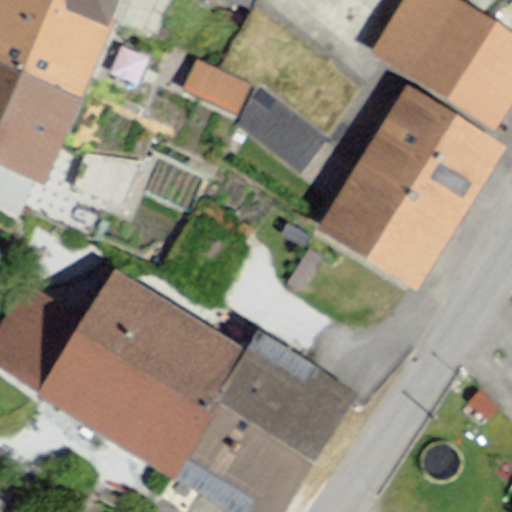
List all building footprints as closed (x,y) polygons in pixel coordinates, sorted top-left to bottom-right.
[(44,0),(0,0),(0,65),(81,99),(111,26),(44,0)] [(44,0),(111,26),(120,0),(44,0)] [(495,133),(511,105),(511,42),(442,0),(411,0),(375,59),(495,133)] [(0,65),(0,166),(46,185),(81,99),(0,65)] [(322,236),(417,295),(505,153),(410,94),(322,236)] [(85,318),(38,399),(169,479),(247,351),(112,273),(85,318)] [(26,289),(0,331),(0,374),(38,399),(85,318),(26,289)] [(169,479),(223,511),(284,511),(356,394),(258,334),(247,351),(169,479)]
